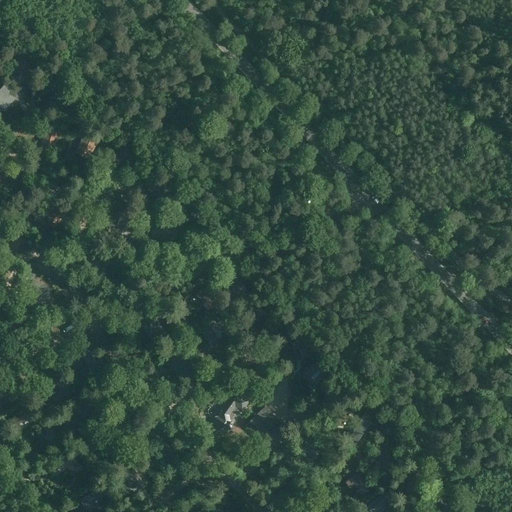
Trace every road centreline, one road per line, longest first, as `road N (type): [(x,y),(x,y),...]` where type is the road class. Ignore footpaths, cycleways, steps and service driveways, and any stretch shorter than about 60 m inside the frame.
road 1 (track): [(490,511),(8,0)]
road 2 (tertiary): [(511,343),(185,0)]
